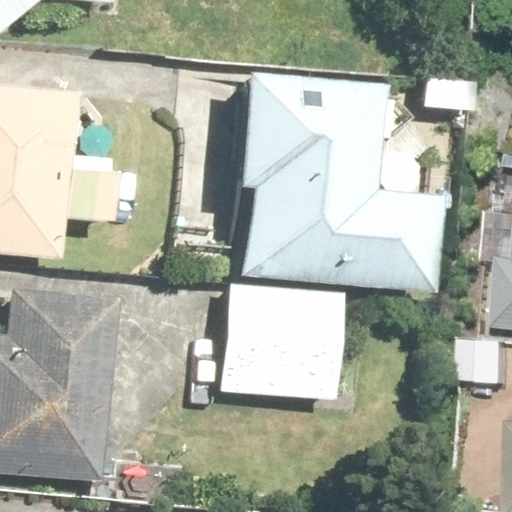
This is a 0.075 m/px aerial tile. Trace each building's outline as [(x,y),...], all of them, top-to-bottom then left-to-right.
[(93,0),(0,0),(0,18),(19,0),(34,0),(94,2),(93,0)] [(365,86),(222,75),(213,192),(227,193),(221,282),(411,296),(418,199),(356,194),(365,86)] [(0,260),(41,264),(44,225),(88,228),(92,172),(52,169),(58,97),(0,92),(0,260)] [(511,212),(486,211),(482,269),(498,271),(493,331),(511,333),(511,212)] [(322,295),(213,290),(208,396),(317,401),(322,295)] [(0,475),(85,479),(93,303),(0,298),(0,475)]
